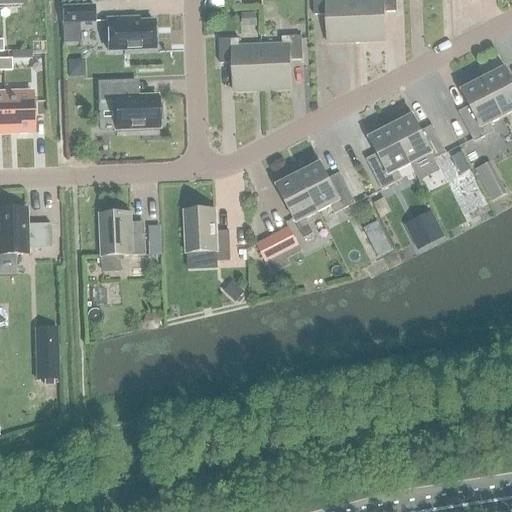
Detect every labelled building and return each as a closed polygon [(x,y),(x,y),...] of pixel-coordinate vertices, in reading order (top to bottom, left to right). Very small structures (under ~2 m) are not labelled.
[(356,42),(354,0),(313,0),(314,16),(326,16),(327,43),(356,42)] [(354,0),(356,42),(385,40),(385,13),(397,13),(396,0),(354,0)] [(60,23),(94,21),(93,3),(60,5),(60,23)] [(106,20),(108,51),(155,50),(154,22),(127,23),(127,19),(106,20)] [(79,23),(62,24),(63,44),(80,43),(79,23)] [(261,48),(263,90),(292,89),(291,62),(303,61),(302,37),(281,38),(282,47),(261,48)] [(263,90),(261,48),(239,49),(239,40),(219,41),(220,65),(232,64),(233,92),(263,90)] [(11,59),(2,60),(3,72),(11,71),(11,59)] [(483,80),(503,118),(511,113),(511,81),(506,69),(483,80)] [(503,118),(483,80),(462,91),(470,107),(459,113),(474,143),(495,132),(491,124),(503,118)] [(127,98),(127,82),(98,84),(100,108),(116,107),(117,131),(159,129),(159,122),(163,121),(162,104),(158,104),(158,97),(127,98)] [(32,136),(31,94),(4,94),(5,137),(32,136)] [(410,166),(424,159),(431,155),(435,163),(448,156),(432,126),(421,132),(413,116),(391,128),(410,166)] [(410,166),(391,128),(369,139),(377,155),(366,160),(382,190),(402,180),(398,172),(410,166)] [(298,175),(318,213),(331,206),(335,214),(355,204),(343,179),(331,185),(321,164),(298,175)] [(486,165),(475,171),(482,185),(493,179),(486,165)] [(306,220),(318,213),(298,175),(273,188),(292,226),(296,224),(300,232),(310,228),(306,220)] [(0,210),(0,256),(27,256),(27,250),(51,249),(50,225),(27,226),(26,210),(0,210)] [(216,211),(184,212),(186,272),(217,271),(216,263),(230,263),(229,233),(217,233),(216,211)] [(445,238),(432,212),(411,223),(424,249),(445,238)] [(100,216),(102,258),(146,256),(144,221),(132,221),(131,215),(100,216)] [(377,223),(362,231),(376,260),(391,252),(377,223)] [(256,245),(266,264),(298,247),(288,229),(256,245)] [(160,243),(149,243),(149,256),(161,255),(160,243)] [(225,295),(235,304),(244,294),(233,285),(225,295)] [(154,314),(145,316),(143,325),(149,332),(158,329),(160,321),(154,314)] [(59,381),(57,328),(33,329),(35,382),(59,381)]
